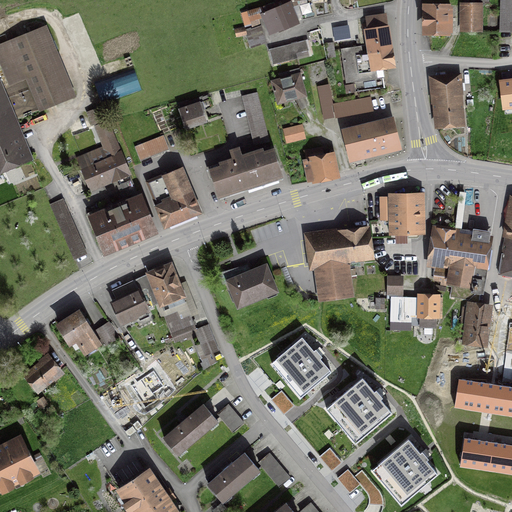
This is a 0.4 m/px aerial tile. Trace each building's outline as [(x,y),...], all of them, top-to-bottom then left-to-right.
[(511,0),(501,0),(501,30),(511,30),(511,0)] [(261,15),(259,16),(261,20),(268,37),(296,25),(287,4),(261,15)] [(257,22),(261,20),(259,16),(261,15),(260,9),(240,15),(244,27),(250,25),(251,31),(259,28),(257,22)] [(360,48),(340,51),(345,85),(382,80),(380,71),(392,70),(384,16),(364,19),(366,32),(362,33),(365,53),(360,54),(360,48)] [(451,18),(428,19),(429,43),(452,42),(452,41),(454,41),(456,42),(480,46),(484,23),(460,19),(460,20),(451,19),(451,18)] [(250,49),(265,44),(259,28),(251,31),(245,33),(250,49)] [(44,29),(0,47),(0,64),(9,86),(24,80),(37,112),(71,97),(44,29)] [(303,43),(269,51),(273,66),(307,57),(303,43)] [(511,72),(502,74),(505,101),(511,100),(511,72)] [(304,98),(298,75),(270,82),(277,105),(304,98)] [(459,78),(436,80),(440,124),(460,122),(458,103),(461,103),(459,78)] [(0,172),(30,160),(0,87),(0,172)] [(258,93),(242,96),(254,144),(269,140),(258,93)] [(209,98),(178,108),(184,127),(206,120),(203,109),(211,106),(209,98)] [(369,98),(334,104),(336,115),(371,108),(369,98)] [(391,119),(347,130),(353,156),(397,145),(391,119)] [(90,192),(128,177),(106,122),(93,127),(102,150),(77,160),(90,192)] [(300,127),(283,130),(286,145),(303,141),(300,127)] [(163,137),(134,148),(140,162),(168,151),(163,137)] [(234,159),(211,167),(219,193),(281,173),(273,146),(243,156),(241,148),(231,151),(234,159)] [(335,174),(330,149),(304,154),(309,179),(335,174)] [(181,169),(149,181),(167,224),(198,211),(181,169)] [(422,195),(386,196),(387,236),(423,236),(422,195)] [(135,197),(85,217),(102,257),(152,237),(135,197)] [(511,197),(498,277),(511,279),(511,278),(511,197)] [(61,201),(50,206),(74,260),(85,256),(61,201)] [(366,228),(303,236),(308,273),(314,273),(317,304),(351,300),(347,265),(370,262),(366,228)] [(488,236),(431,228),(425,268),(435,270),(433,282),(441,284),(440,287),(451,289),(450,300),(478,304),(488,236)] [(151,274),(142,278),(149,292),(156,310),(159,319),(163,317),(174,346),(188,340),(189,343),(197,340),(195,333),(190,322),(196,320),(172,260),(149,269),(151,274)] [(266,264),(226,280),(237,309),(278,292),(266,264)] [(149,292),(142,278),(133,282),(113,291),(116,297),(111,300),(122,324),(148,312),(141,296),(149,292)] [(401,278),(386,278),(386,298),(401,297),(401,278)] [(416,297),(416,299),(389,299),(388,325),(410,326),(410,320),(416,319),(416,320),(418,320),(418,330),(434,330),(434,320),(438,320),(438,297),(416,297)] [(490,307),(465,304),(460,348),(485,351),(490,307)] [(98,347),(74,312),(51,328),(65,348),(73,343),(82,358),(98,347)] [(108,325),(95,333),(106,349),(118,341),(108,325)] [(217,354),(207,328),(195,333),(197,340),(201,348),(195,350),(203,369),(215,365),(212,356),(217,354)] [(329,369),(304,340),(278,362),(303,391),(329,369)] [(61,375),(44,357),(20,379),(36,396),(52,381),(53,382),(61,375)] [(163,386),(154,372),(132,386),(145,407),(157,399),(153,393),(163,386)] [(387,406),(362,377),(336,399),(361,428),(387,406)] [(511,385),(459,378),(454,406),(511,414),(511,385)] [(282,391),(272,399),(284,414),(294,405),(282,391)] [(213,422),(198,405),(182,418),(158,438),(173,456),(213,422)] [(242,425),(227,406),(216,415),(232,434),(242,425)] [(483,440),(464,437),(460,465),(479,468),(483,440)] [(422,456),(408,438),(382,460),(407,489),(433,467),(422,456)] [(479,468),(497,471),(501,443),(483,440),(479,468)] [(21,443),(0,452),(0,498),(39,479),(21,443)] [(497,471),(511,472),(511,444),(501,443),(497,471)] [(330,448),(320,457),(332,471),(342,463),(330,448)] [(254,470),(240,453),(203,485),(217,501),(254,470)] [(278,488),(288,479),(268,455),(257,464),(278,488)] [(174,511),(145,469),(112,491),(126,511),(174,511)] [(348,469),(338,478),(350,492),(360,484),(348,469)] [(215,511),(228,511),(221,503),(214,510),(215,511)] [(287,511),(280,503),(269,511),(287,511)]
